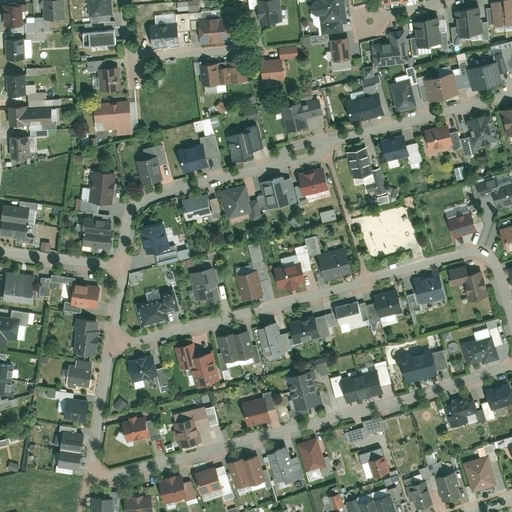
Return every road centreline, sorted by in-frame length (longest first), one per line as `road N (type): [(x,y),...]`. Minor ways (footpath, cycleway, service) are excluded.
road 1 (residential): [(511,365),(90,479),(109,346)]
road 2 (residential): [(511,321),(494,261),(468,251),(109,346)]
road 3 (residential): [(511,95),(152,196),(132,213),(123,263)]
road 4 (residential): [(123,263),(0,252)]
